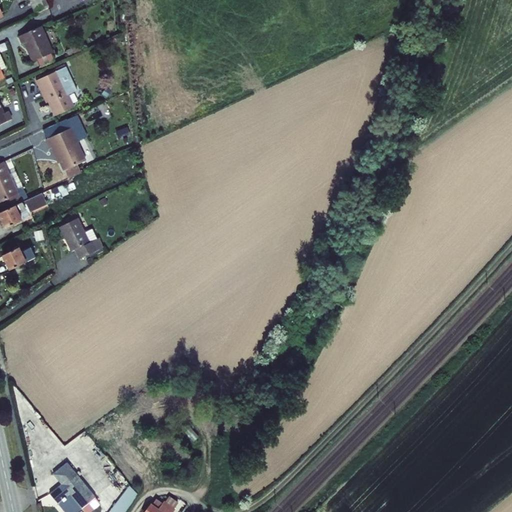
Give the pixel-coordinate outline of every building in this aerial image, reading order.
[(3,0),(0,0),(0,18),(10,14),(3,0)] [(34,0),(39,12),(52,7),(48,0),(34,0)] [(30,42),(38,61),(58,51),(46,24),(23,35),(27,44),(30,42)] [(1,56),(0,54),(0,84),(11,79),(7,70),(13,68),(7,53),(1,56)] [(70,71),(61,75),(40,85),(46,98),(49,97),(59,119),(77,110),(71,99),(80,94),(70,71)] [(0,101),(0,125),(15,119),(11,112),(7,114),(1,101),(0,101)] [(47,134),(51,143),(73,132),(69,123),(47,134)] [(51,143),(49,143),(54,153),(57,151),(67,173),(89,163),(74,131),(73,132),(51,143)] [(27,208),(8,165),(0,168),(0,196),(9,217),(27,208)] [(53,200),(65,195),(62,185),(50,189),(53,200)] [(50,206),(46,198),(27,208),(9,217),(6,218),(13,233),(35,222),(31,215),(50,206)] [(106,244),(94,249),(83,225),(65,233),(76,257),(81,255),(85,264),(110,253),(106,244)] [(16,272),(31,265),(37,262),(29,247),(9,258),(16,272)] [(33,270),(31,265),(16,272),(19,277),(33,270)] [(95,511),(99,509),(71,476),(57,487),(66,497),(55,506),(59,511),(95,511)] [(108,511),(124,511),(137,493),(126,485),(108,511)]
